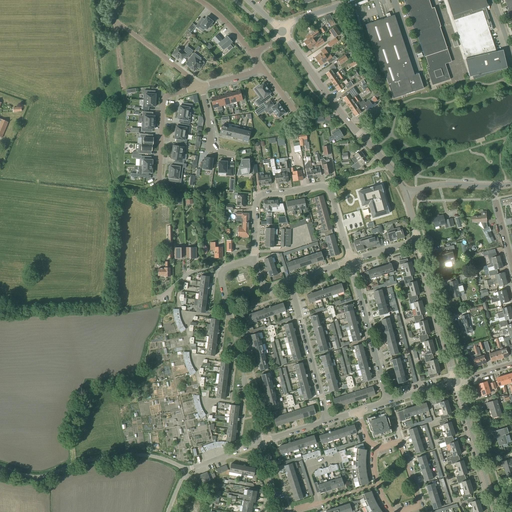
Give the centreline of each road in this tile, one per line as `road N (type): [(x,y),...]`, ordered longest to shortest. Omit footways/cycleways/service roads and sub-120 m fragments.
road 1 (residential): [(259,442),(220,278),(224,268),(254,258)]
road 2 (secondary): [(405,194),(282,31)]
road 3 (unclassified): [(184,467),(137,455),(42,477),(0,467)]
road 4 (residential): [(387,402),(349,260)]
road 5 (residential): [(327,421),(290,280)]
road 6 (secondary): [(455,381),(417,241)]
road 7 (secondary): [(495,511),(455,381)]
road 8 (residential): [(254,258),(259,195),(327,190)]
